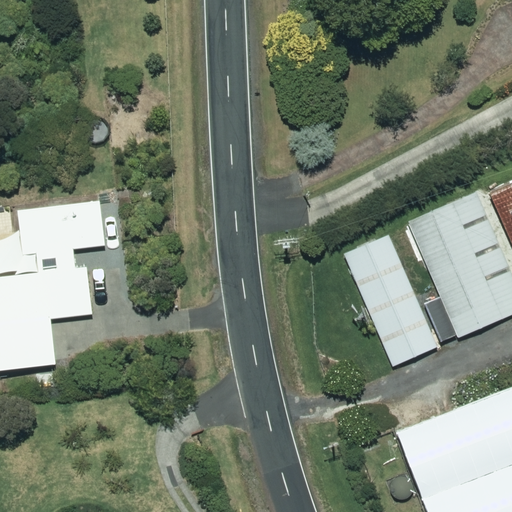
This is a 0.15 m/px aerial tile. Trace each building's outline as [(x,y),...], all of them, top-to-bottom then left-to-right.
[(511,183),(488,194),(511,248),(511,183)] [(424,306),(440,343),(455,336),(457,340),(511,316),(511,276),(476,194),(407,223),(440,299),(424,306)] [(104,247),(98,202),(14,213),(20,258),(33,256),(36,275),(0,280),(0,374),(53,368),(48,322),(91,317),(86,269),(74,270),(72,251),(104,247)] [(343,256),(392,368),(436,349),(387,237),(343,256)] [(511,511),(511,386),(398,429),(429,511),(511,511)]
